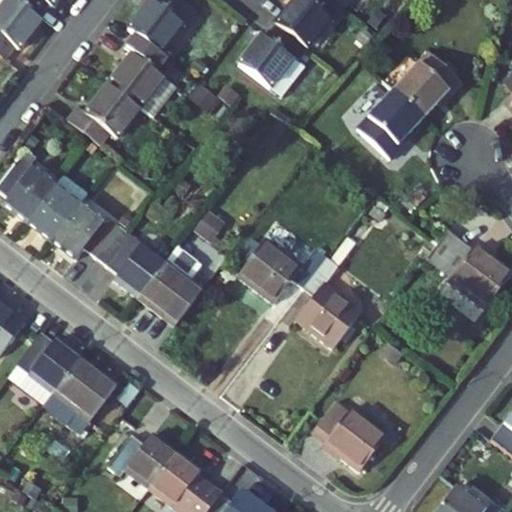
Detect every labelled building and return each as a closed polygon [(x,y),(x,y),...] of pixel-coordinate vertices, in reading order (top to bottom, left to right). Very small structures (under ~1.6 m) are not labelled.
[(12,0),(0,0),(0,60),(3,62),(14,48),(18,52),(41,22),(37,18),(12,0)] [(12,0),(37,18),(47,5),(51,8),(57,0),(12,0)] [(158,56),(181,25),(186,29),(197,14),(178,0),(159,0),(155,6),(151,2),(128,33),(134,38),(158,56)] [(295,0),(275,27),(306,51),(330,19),(335,23),(345,10),(332,0),(295,0)] [(332,0),(345,10),(352,0),(332,0)] [(266,39),(262,36),(239,67),(282,99),(305,69),(296,63),(306,51),(275,27),(266,39)] [(177,91),(164,81),(155,75),(165,61),(158,56),(134,38),(124,51),(132,57),(109,87),(141,111),(154,121),(177,91)] [(441,101),(444,105),(461,87),(428,56),(393,93),(422,121),(441,101)] [(155,75),(164,81),(174,68),(165,61),(155,75)] [(511,77),(502,85),(511,97),(504,102),(511,113),(511,77)] [(67,125),(99,149),(109,135),(117,141),(141,111),(109,87),(86,117),(78,112),(67,125)] [(403,141),(422,121),(393,93),(357,131),(389,162),(407,144),(403,141)] [(53,188),(29,169),(36,160),(25,152),(0,184),(0,195),(6,200),(2,205),(26,223),(53,188)] [(51,243),(78,207),(88,194),(62,175),(53,188),(26,223),(51,243)] [(102,225),(78,207),(51,243),(75,261),(83,250),(95,259),(118,228),(107,219),(102,225)] [(214,245),(224,227),(208,217),(197,236),(214,245)] [(95,259),(106,268),(130,237),(123,231),(118,228),(95,259)] [(425,261),(451,280),(448,284),(484,311),(511,275),(475,248),(472,252),(446,233),(425,261)] [(138,298),(165,263),(130,237),(106,268),(117,276),(113,280),(138,298)] [(237,278),(272,306),(290,282),(302,291),(325,261),(313,251),(300,269),(264,242),(237,278)] [(166,313),(178,322),(202,291),(189,281),(201,265),(177,247),(165,263),(138,298),(162,317),(166,313)] [(359,315),(323,287),(337,269),(325,261),(302,291),(314,299),(295,324),(332,351),(359,315)] [(0,304),(0,357),(26,324),(0,304)] [(166,313),(162,317),(175,327),(178,322),(166,313)] [(44,406),(80,360),(56,341),(53,346),(41,337),(9,379),(44,406)] [(401,356),(390,347),(383,355),(394,364),(401,356)] [(104,378),(80,360),(44,406),(43,408),(81,437),(114,393),(101,383),(104,378)] [(359,473),(386,437),(339,401),(314,435),(325,444),(323,447),(359,473)] [(511,414),(490,443),(511,460),(511,414)] [(150,491),(177,456),(152,437),(145,447),(132,438),(109,468),(121,478),(125,472),(150,491)] [(200,473),(177,456),(150,491),(177,511),(209,511),(222,496),(197,478),(200,473)] [(27,484),(22,494),(31,499),(36,501),(41,491),(27,484)] [(497,511),(489,506),(485,511),(454,489),(436,511),(497,511)] [(251,507),(255,502),(243,493),(239,498),(251,507)] [(251,507),(239,498),(228,511),(267,511),(255,502),(251,507)]
